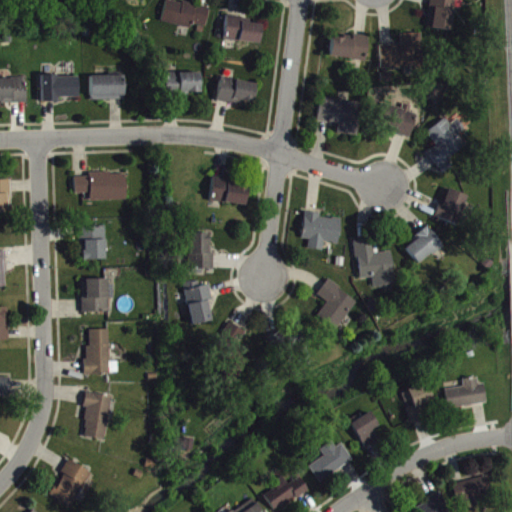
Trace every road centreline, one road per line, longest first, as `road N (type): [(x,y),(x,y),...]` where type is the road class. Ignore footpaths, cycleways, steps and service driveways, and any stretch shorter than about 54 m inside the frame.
road 1 (residential): [(0,137),(214,137),(382,184)]
road 2 (residential): [(0,475),(20,455),(42,402),(37,137)]
road 3 (residential): [(296,0),(264,280)]
road 4 (residential): [(350,511),(511,442)]
